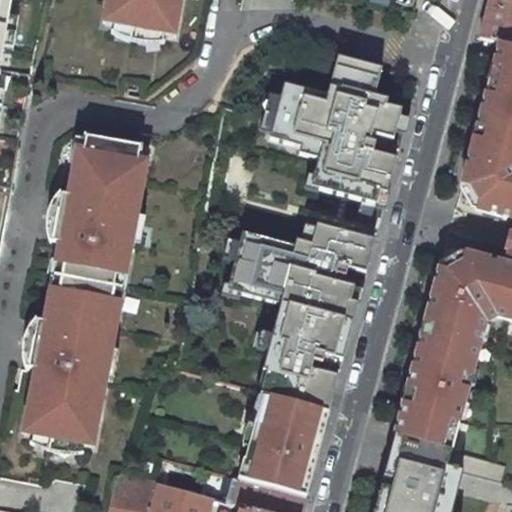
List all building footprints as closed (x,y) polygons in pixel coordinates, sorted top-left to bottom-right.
[(34,0),(32,11),(43,13),(45,3),(34,0)] [(107,0),(103,23),(113,25),(163,34),(173,36),(179,0),(107,0)] [(511,0),(489,0),(479,39),(499,45),(506,47),(511,47),(511,0)] [(32,11),(31,17),(42,19),(43,13),(32,11)] [(149,43),(161,43),(163,34),(113,25),(111,34),(125,39),(138,42),(149,43)] [(506,47),(499,45),(461,187),(474,212),(511,221),(511,212),(484,205),(488,192),(484,185),(470,181),(506,47)] [(511,47),(506,47),(470,181),(484,185),(488,192),(484,205),(511,212),(511,47)] [(374,154),(377,139),(394,144),(397,132),(407,134),(410,121),(399,119),(401,112),(386,107),(388,100),(376,96),(382,71),(338,59),(327,97),(284,88),(281,99),(268,96),(258,137),(270,140),(268,143),(286,147),(284,157),(318,164),(313,179),(306,178),(303,189),(385,209),(398,161),(374,154)] [(132,181),(138,148),(84,138),(79,167),(72,166),(66,197),(60,196),(51,243),(57,244),(54,261),(63,263),(57,294),(48,293),(43,317),(42,324),(35,322),(26,369),(32,370),(20,435),(30,437),(79,447),(88,448),(90,448),(103,381),(100,380),(103,361),(107,361),(113,329),(118,304),(109,303),(114,275),(123,276),(129,247),(141,183),(132,181)] [(0,234),(9,188),(0,186),(0,234)] [(47,242),(51,243),(60,196),(55,195),(52,200),(47,208),(44,219),(44,229),(46,239),(47,242)] [(326,359),(341,363),(358,304),(351,303),(354,289),(345,287),(348,272),(365,275),(375,242),(318,226),(312,246),(297,243),(295,247),(242,234),(240,245),(228,242),(223,261),(235,264),(227,293),(282,305),(273,339),(262,394),(328,412),(337,378),(322,374),(326,359)] [(463,256),(438,270),(399,416),(407,419),(444,279),(456,283),(465,278),(468,266),(511,277),(511,268),(504,267),(463,256)] [(63,263),(54,261),(48,293),(57,294),(63,263)] [(456,283),(444,279),(407,419),(399,416),(394,436),(450,452),(486,317),(511,323),(511,277),(468,266),(465,278),(456,283)] [(109,303),(118,304),(121,290),(123,276),(114,275),(109,303)] [(22,368),(26,369),(35,322),(31,322),(25,329),(22,335),(19,348),(19,357),(21,367),(22,368)] [(312,426),(317,409),(262,394),(239,482),(305,499),(316,457),(311,447),(316,427),(312,426)] [(311,447),(316,457),(328,412),(317,409),(312,426),(316,427),(311,447)] [(450,452),(394,436),(392,443),(385,465),(381,482),(371,511),(452,511),(460,484),(463,471),(446,468),(448,459),(450,452)] [(79,447),(30,437),(28,446),(36,450),(46,454),(55,456),(57,456),(67,457),(77,456),(79,447)] [(134,477),(116,474),(108,511),(149,511),(156,485),(157,482),(134,477)] [(225,504),(233,506),(239,482),(231,480),(225,504)] [(233,506),(254,511),(301,511),(305,499),(239,482),(233,506)] [(254,511),(233,506),(225,504),(220,503),(156,485),(149,511),(254,511)]
